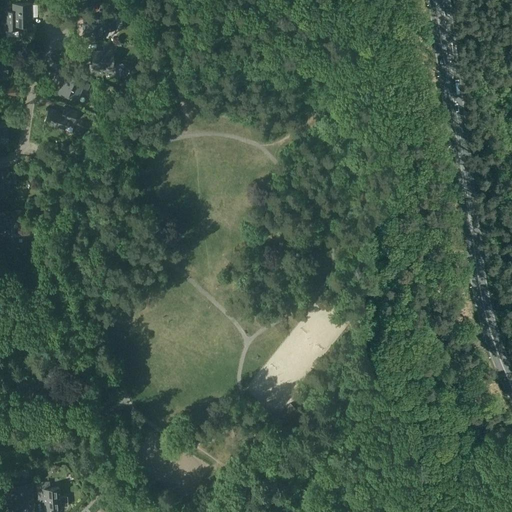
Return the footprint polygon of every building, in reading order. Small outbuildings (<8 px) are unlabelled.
[(6,23),(6,29),(18,29),(18,25),(31,24),(31,3),(13,3),(13,11),(6,11),(6,23)] [(115,16),(100,17),(90,17),(90,24),(83,24),(83,38),(106,37),(103,37),(103,31),(115,30),(113,30),(113,17),(115,17),(115,16)] [(104,43),(104,51),(93,51),(93,72),(102,72),(101,66),(113,66),(112,50),(116,50),(116,45),(115,45),(115,43),(104,43)] [(77,99),(84,82),(58,70),(50,89),(60,93),(61,92),(77,99)] [(49,108),(43,127),(45,123),(63,129),(66,119),(73,122),(77,111),(65,107),(62,114),(58,112),(58,111),(49,108)] [(0,194),(4,194),(3,184),(10,184),(9,171),(0,171),(0,194)] [(24,209),(5,210),(6,218),(17,217),(17,218),(24,218),(24,209)] [(298,410),(290,403),(278,418),(286,424),(298,410)] [(7,511),(12,511),(22,511),(21,498),(33,497),(32,481),(32,482),(32,485),(8,487),(8,495),(2,495),(3,504),(7,504),(7,511)] [(67,497),(59,498),(58,487),(47,488),(47,482),(37,483),(38,497),(44,496),(45,509),(60,508),(60,507),(67,506),(67,497)]
